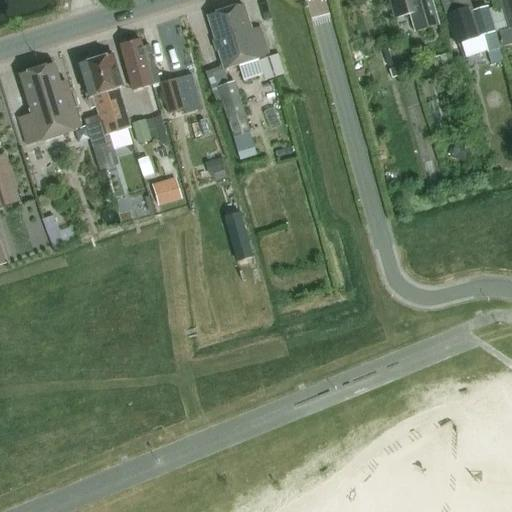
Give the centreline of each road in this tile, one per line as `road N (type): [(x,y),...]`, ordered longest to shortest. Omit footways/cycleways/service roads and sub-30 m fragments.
road 1 (unclassified): [(315,0),(399,288),(430,298),(511,290)]
road 2 (secondary): [(0,51),(168,0)]
